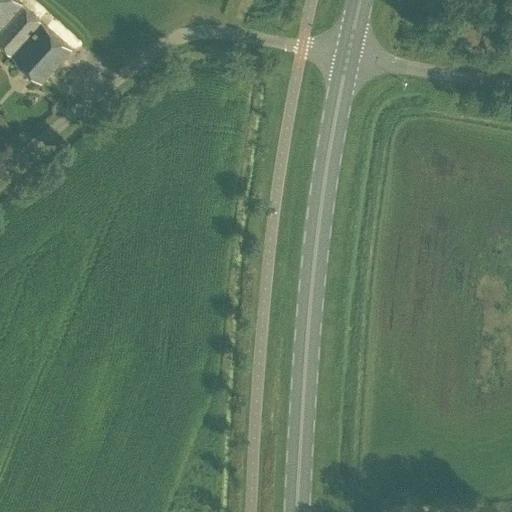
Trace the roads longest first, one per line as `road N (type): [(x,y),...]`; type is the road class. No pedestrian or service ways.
road 1 (primary): [(301,511),(319,240),(349,57)]
road 2 (unclassified): [(0,174),(181,39),(218,34),(349,57)]
road 3 (unclassified): [(511,88),(349,57)]
